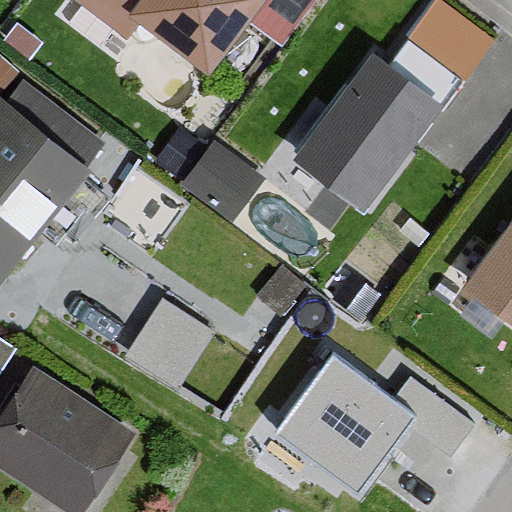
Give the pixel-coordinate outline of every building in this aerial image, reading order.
[(69,0),(61,10),(117,57),(138,33),(193,79),(250,12),(281,38),(312,0),(69,0)] [(362,56),(271,166),(346,228),(463,86),(405,39),(379,70),(362,56)] [(0,81),(0,262),(93,155),(3,78),(0,81)] [(206,138),(184,189),(245,215),(267,164),(206,138)] [(511,214),(449,295),(511,344),(511,214)] [(162,293),(127,356),(183,386),(218,324),(162,293)] [(0,342),(0,394),(24,359),(0,342)] [(0,486),(38,511),(88,511),(141,434),(24,359),(0,394),(0,486)] [(348,361),(295,426),(361,481),(415,416),(348,361)]
